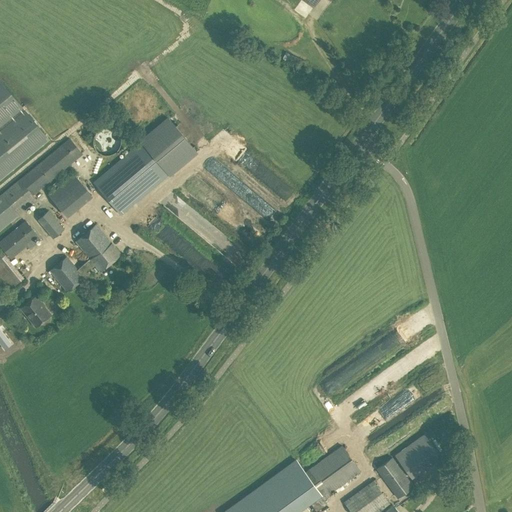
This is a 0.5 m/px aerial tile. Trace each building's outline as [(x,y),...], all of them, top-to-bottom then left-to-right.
[(0,177),(47,139),(0,82),(0,177)] [(170,177),(198,153),(167,116),(139,140),(140,142),(93,182),(121,214),(168,174),(170,177)] [(121,139),(121,135),(120,132),(118,129),(116,126),(113,125),(110,124),(106,123),(103,124),(100,125),(97,128),(95,130),(94,133),(94,137),(94,140),(95,143),(97,146),(100,148),(103,150),(106,150),(110,150),(113,149),(116,147),(118,145),(120,142),(121,139)] [(8,189),(0,195),(0,228),(16,215),(17,216),(37,200),(33,194),(82,154),(69,139),(8,189)] [(249,168),(254,177),(263,171),(258,162),(249,168)] [(80,169),(77,172),(85,181),(88,178),(80,169)] [(64,214),(89,193),(74,174),(49,195),(64,214)] [(53,238),(63,229),(48,210),(37,220),(53,238)] [(0,245),(11,258),(38,236),(25,221),(0,241),(0,245)] [(120,254),(111,243),(95,224),(76,241),(89,257),(86,259),(88,260),(77,269),(66,256),(49,270),(67,292),(84,278),(82,276),(94,265),(100,271),(120,254)] [(1,250),(0,250),(0,280),(8,290),(23,277),(1,250)] [(136,264),(127,254),(122,259),(129,266),(131,264),(133,266),(136,264)] [(51,314),(35,295),(20,307),(36,327),(51,314)] [(74,304),(65,304),(65,317),(74,317),(74,304)] [(425,314),(414,327),(421,333),(432,320),(425,314)] [(0,322),(0,337),(7,348),(15,343),(0,322)] [(429,345),(401,367),(409,377),(436,355),(429,345)] [(340,374),(347,382),(358,373),(352,365),(340,374)] [(333,418),(346,412),(342,403),(329,410),(333,418)] [(411,478),(440,457),(424,434),(395,455),(411,478)] [(331,492),(360,471),(342,446),(305,472),(296,459),(222,511),(298,511),(311,503),(316,511),(327,503),(324,499),(332,494),(331,492)] [(397,497),(412,486),(392,457),(376,469),(397,497)] [(350,511),(377,511),(389,503),(373,480),(343,502),(350,511)]
